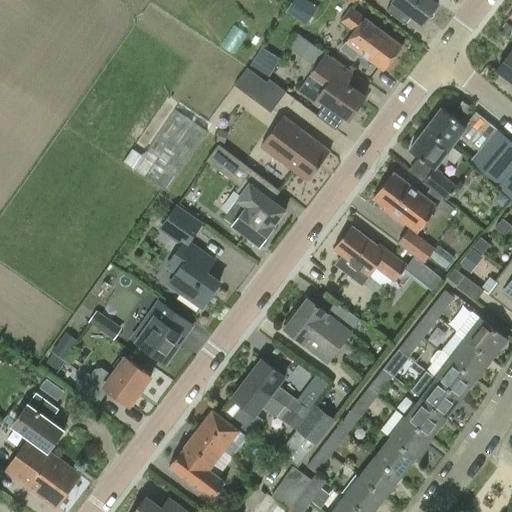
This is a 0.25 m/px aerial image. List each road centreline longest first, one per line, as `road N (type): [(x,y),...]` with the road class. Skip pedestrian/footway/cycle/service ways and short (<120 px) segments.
road 1 (residential): [(91,511),(445,54)]
road 2 (residential): [(431,511),(511,393)]
